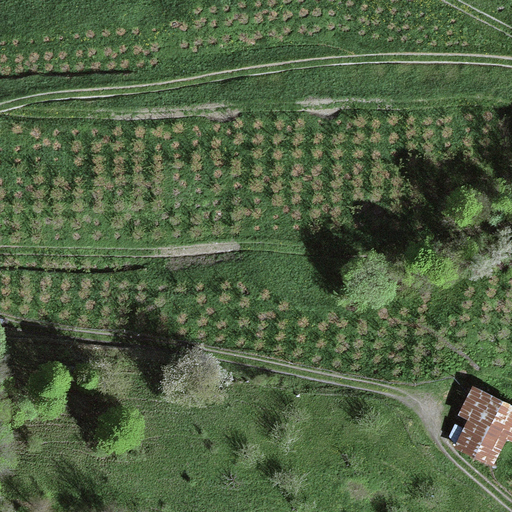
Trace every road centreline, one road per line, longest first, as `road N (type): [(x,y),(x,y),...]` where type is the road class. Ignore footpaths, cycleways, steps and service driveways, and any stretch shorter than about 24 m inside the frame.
road 1 (track): [(511,510),(442,445),(412,402),(382,389),(0,328)]
road 2 (track): [(0,109),(323,61),(511,62)]
